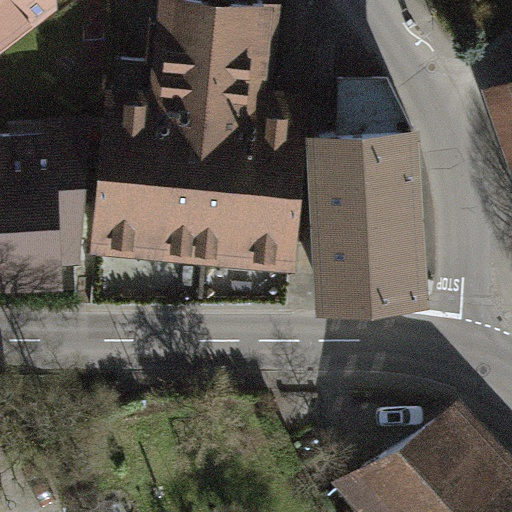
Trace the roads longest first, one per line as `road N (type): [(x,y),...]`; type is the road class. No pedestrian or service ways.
road 1 (tertiary): [(458,350),(379,340),(0,340)]
road 2 (residential): [(371,0),(430,81),(452,134),(469,253),(458,350)]
